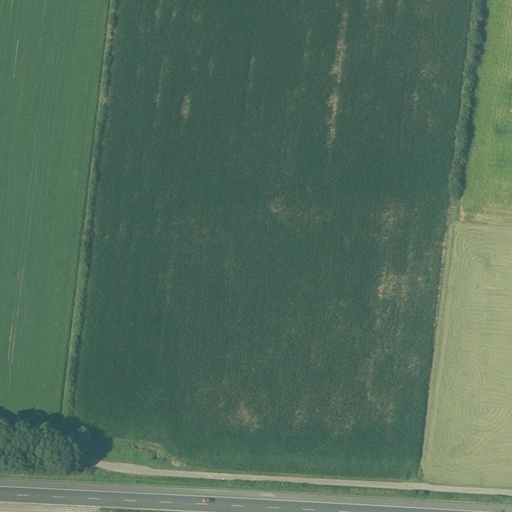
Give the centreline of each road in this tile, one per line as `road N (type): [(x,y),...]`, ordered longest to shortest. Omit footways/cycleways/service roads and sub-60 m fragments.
road 1 (unclassified): [(511,494),(146,472),(0,439)]
road 2 (motorway): [(450,511),(0,495)]
